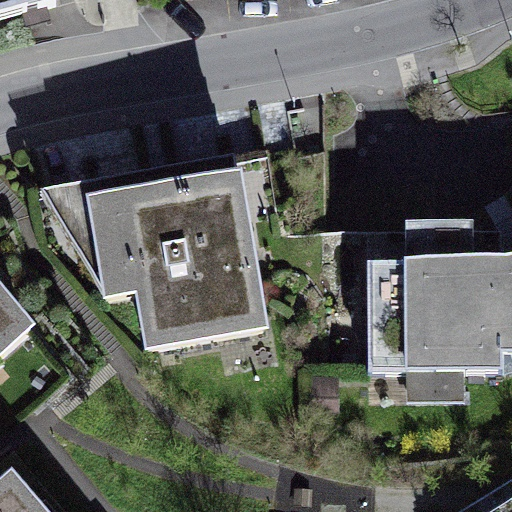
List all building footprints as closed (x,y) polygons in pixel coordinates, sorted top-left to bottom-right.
[(0,0),(0,18),(45,7),(43,0),(0,0)] [(233,154),(47,191),(110,301),(138,293),(151,351),(268,332),(233,154)] [(511,265),(381,259),(381,378),(490,376),(511,370),(511,265)] [(0,275),(0,352),(38,318),(0,275)] [(52,511),(10,462),(0,472),(0,511),(52,511)]
